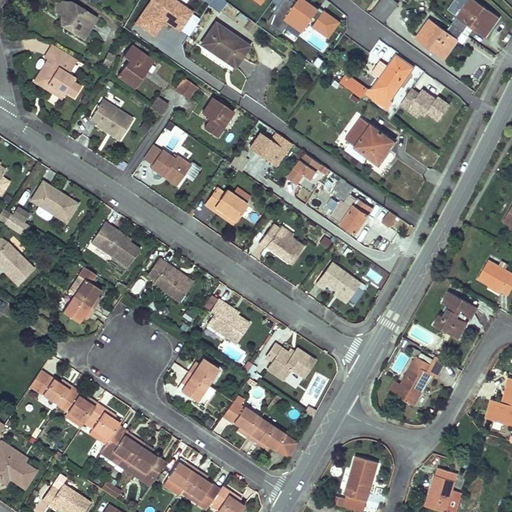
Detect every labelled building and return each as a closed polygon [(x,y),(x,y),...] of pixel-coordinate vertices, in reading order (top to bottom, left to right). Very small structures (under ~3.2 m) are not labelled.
[(175,0),(150,0),(135,22),(154,35),(165,19),(179,29),(191,11),(175,0)] [(294,0),(282,0),(266,22),(281,33),(288,22),(301,31),(312,16),(317,20),(313,26),(328,36),(338,22),(324,11),(322,14),(317,11),(317,9),(304,0),(298,0),(297,2),(294,0)] [(392,0),(382,0),(373,13),(383,20),(396,3),(392,0)] [(471,0),(468,0),(451,24),(462,32),(468,25),(473,28),(484,35),(497,18),(471,0)] [(84,40),(98,18),(73,2),(63,1),(62,14),(62,19),(70,19),(72,22),(68,30),(84,40)] [(245,24),(248,19),(240,13),(237,18),(245,24)] [(68,30),(72,22),(70,19),(62,19),(62,26),(68,30)] [(462,32),(451,24),(445,32),(428,21),(416,37),(443,58),(462,32)] [(214,23),(200,44),(234,67),(248,46),(214,23)] [(468,36),(473,28),(468,25),(462,32),(468,36)] [(49,59),(35,81),(44,87),(46,83),(50,85),(52,91),(63,99),(76,78),(69,74),(79,59),(54,43),(45,57),(49,59)] [(135,89),(153,63),(131,47),(123,57),(129,61),(118,77),(135,89)] [(109,69),(114,57),(107,54),(103,66),(109,69)] [(389,100),(398,87),(396,85),(410,66),(396,55),(371,88),(366,89),(345,75),(341,81),(362,97),(367,95),(387,110),(393,103),(389,100)] [(374,70),(380,75),(387,65),(381,60),(374,70)] [(410,66),(396,85),(398,87),(412,67),(410,66)] [(188,99),(196,88),(183,79),(176,90),(188,99)] [(411,88),(400,104),(417,117),(420,112),(424,115),(426,112),(438,120),(448,105),(437,97),(435,100),(421,89),(418,94),(411,88)] [(359,106),(363,101),(351,92),(347,98),(359,106)] [(156,97),(150,107),(160,114),(167,104),(156,97)] [(217,139),(234,113),(213,99),(202,114),(214,122),(208,132),(217,139)] [(120,141),(134,120),(104,100),(92,119),(98,123),(96,126),(108,133),(110,131),(114,133),(112,136),(120,141)] [(362,119),(347,141),(378,163),(393,141),(362,119)] [(293,144),(274,132),(269,139),(259,132),(248,147),(278,166),(293,144)] [(230,163),(242,170),(251,155),(240,148),(230,163)] [(179,183),(191,166),(176,156),(174,159),(161,150),(150,167),(163,176),(164,173),(179,183)] [(330,170),(304,153),(289,177),(302,184),(307,176),(316,182),(323,173),(327,175),(330,170)] [(122,170),(127,164),(121,159),(116,166),(122,170)] [(138,180),(142,175),(135,170),(131,176),(138,180)] [(179,183),(164,173),(163,176),(177,186),(179,183)] [(61,196),(63,193),(42,180),(40,184),(61,196)] [(357,188),(346,181),(337,195),(342,199),(331,216),(356,233),(369,215),(366,213),(370,207),(352,194),(357,188)] [(66,221),(78,202),(63,193),(61,196),(40,184),(31,200),(66,221)] [(237,221),(249,204),(227,190),(225,192),(217,187),(205,204),(213,210),(216,206),(237,221)] [(377,209),(380,204),(366,196),(363,200),(377,209)] [(234,225),(237,221),(216,206),(213,210),(234,225)] [(392,226),(398,214),(380,206),(375,218),(392,226)] [(14,215),(25,222),(30,215),(19,207),(14,215)] [(7,224),(14,215),(8,211),(1,220),(7,224)] [(7,224),(7,225),(19,233),(26,223),(25,222),(14,215),(7,224)] [(111,226),(105,222),(99,231),(105,235),(111,226)] [(25,237),(32,226),(26,223),(19,233),(25,237)] [(293,263),(305,246),(293,237),(280,229),(274,224),(260,243),(267,247),(268,246),(293,263)] [(105,235),(98,247),(129,267),(141,248),(131,242),(117,233),(119,230),(111,226),(105,235)] [(293,237),(295,234),(281,226),(280,229),(293,237)] [(117,233),(131,242),(133,239),(119,230),(117,233)] [(105,235),(99,231),(91,243),(98,247),(105,235)] [(354,244),(367,253),(374,258),(381,248),(373,243),(374,242),(361,233),(354,244)] [(8,246),(0,254),(0,267),(2,266),(11,275),(9,277),(20,288),(37,271),(10,244),(8,246)] [(181,301),(192,284),(165,266),(168,263),(160,257),(148,275),(155,280),(153,283),(181,301)] [(479,278),(489,285),(501,291),(509,296),(511,289),(511,273),(489,261),(479,278)] [(373,262),(364,274),(380,286),(389,275),(373,262)] [(192,284),(195,281),(168,263),(165,266),(192,284)] [(349,301),(361,284),(332,263),(317,283),(324,288),(327,285),(336,292),(349,301)] [(2,266),(0,267),(0,268),(9,277),(11,275),(2,266)] [(85,278),(74,294),(94,307),(100,299),(96,296),(101,288),(91,282),(97,274),(89,269),(84,266),(79,274),(85,278)] [(74,294),(85,278),(79,274),(68,291),(74,294)] [(501,291),(489,285),(488,287),(500,294),(501,291)] [(347,304),(349,301),(336,292),(334,295),(347,304)] [(435,325),(448,332),(451,326),(454,327),(452,329),(462,334),(468,323),(463,320),(466,316),(473,320),(479,309),(450,292),(444,302),(450,306),(444,317),(440,315),(435,325)] [(74,294),(63,311),(79,322),(84,314),(88,316),(94,307),(74,294)] [(23,295),(18,299),(25,304),(28,299),(23,295)] [(219,298),(210,311),(214,314),(208,324),(238,343),(250,324),(238,315),(225,307),(228,303),(219,298)] [(238,315),(240,312),(228,303),(225,307),(238,315)] [(190,321),(195,314),(188,309),(183,317),(190,321)] [(451,326),(448,332),(459,339),(462,334),(452,329),(454,327),(451,326)] [(305,376),(315,360),(298,348),(296,350),(292,355),(288,352),(275,343),(267,356),(273,360),(268,369),(284,379),(292,368),(305,376)] [(421,352),(418,358),(432,366),(435,360),(421,352)] [(195,364),(189,373),(197,378),(208,385),(220,368),(204,358),(198,366),(195,364)] [(415,406),(421,395),(418,394),(425,382),(428,384),(433,375),(428,372),(432,366),(418,358),(396,396),(415,406)] [(245,373),(252,363),(248,360),(241,371),(245,373)] [(257,367),(252,363),(245,373),(249,376),(250,377),(257,367)] [(59,406),(72,386),(64,381),(61,384),(53,379),(40,370),(30,386),(42,394),(59,406)] [(197,378),(189,373),(184,381),(187,383),(181,391),(197,402),(208,385),(197,378)] [(492,400),(487,418),(511,425),(511,378),(509,378),(507,386),(510,387),(506,403),(492,400)] [(418,394),(421,395),(428,384),(425,382),(418,394)] [(59,406),(68,412),(84,423),(97,403),(89,397),(86,401),(78,396),(80,393),(72,387),(59,406)] [(283,399),(276,395),(273,400),(279,405),(283,399)] [(238,431),(247,437),(257,423),(261,418),(244,407),(233,400),(232,401),(223,416),(233,423),(241,428),(238,431)] [(97,403),(84,423),(93,428),(109,439),(116,429),(118,426),(120,424),(109,417),(112,412),(97,403)] [(314,415),(316,410),(307,407),(304,413),(312,417),(314,415)] [(68,412),(65,416),(81,427),(84,423),(68,412)] [(286,435),(269,424),(261,418),(257,423),(247,437),(264,449),(267,445),(275,451),(286,435)] [(116,429),(132,440),(134,436),(118,426),(116,429)] [(93,428),(90,433),(106,444),(109,439),(93,428)] [(0,479),(3,475),(9,479),(23,488),(34,470),(23,463),(10,454),(13,449),(0,441),(0,479)] [(143,442),(130,462),(146,472),(157,457),(149,451),(151,448),(143,442)] [(105,446),(100,453),(125,469),(130,462),(113,451),(105,446)] [(13,449),(10,454),(23,463),(26,458),(13,449)] [(357,456),(345,495),(368,501),(370,493),(368,492),(372,481),(373,482),(379,462),(357,456)] [(150,485),(165,462),(157,457),(146,472),(130,462),(125,469),(150,485)] [(178,462),(167,479),(183,489),(197,469),(188,464),(186,467),(178,462)] [(339,483),(347,484),(350,469),(343,467),(339,483)] [(434,475),(424,507),(443,511),(446,511),(453,490),(457,474),(437,468),(435,475),(434,475)] [(212,500),(219,489),(203,478),(205,475),(197,469),(183,489),(208,505),(212,500)] [(64,477),(58,473),(49,486),(56,490),(60,483),(64,477)] [(3,475),(0,479),(0,481),(5,484),(9,479),(3,475)] [(167,479),(162,485),(179,496),(181,494),(183,489),(167,479)] [(108,482),(103,490),(109,493),(111,490),(113,487),(114,486),(108,482)] [(40,499),(48,504),(50,501),(63,510),(66,511),(80,511),(88,501),(60,483),(56,490),(49,486),(40,499)] [(219,489),(212,500),(220,506),(217,511),(239,511),(244,506),(236,501),(239,497),(222,486),(219,489)] [(111,490),(109,493),(116,498),(121,491),(113,487),(111,490)] [(181,494),(205,510),(208,506),(208,505),(183,489),(181,494)] [(453,490),(446,511),(456,511),(460,500),(453,498),(455,491),(453,490)] [(462,493),(455,491),(453,498),(460,500),(462,493)] [(345,498),(336,496),(333,504),(343,508),(345,498)] [(208,506),(217,511),(220,506),(212,500),(208,505),(208,506)] [(35,511),(37,511),(43,511),(48,505),(42,501),(35,511)] [(50,501),(48,504),(60,511),(61,511),(63,510),(50,501)] [(120,511),(108,503),(101,511),(120,511)]
